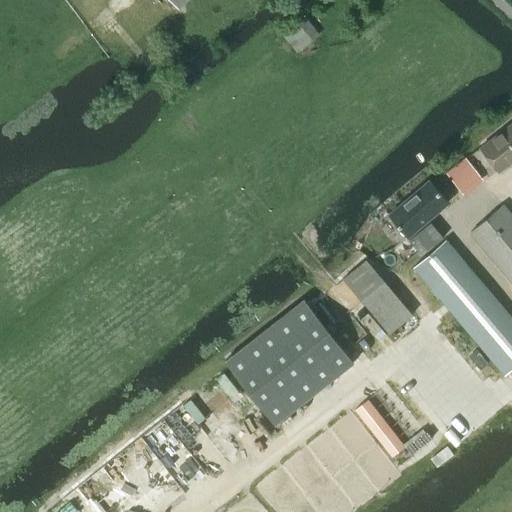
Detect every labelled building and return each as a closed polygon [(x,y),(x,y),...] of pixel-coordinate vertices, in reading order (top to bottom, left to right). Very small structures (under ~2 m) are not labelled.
[(170,0),(178,8),(187,0),(170,0)] [(319,34),(305,18),(284,36),(297,52),(319,34)] [(511,122),(480,147),(499,171),(511,160),(511,122)] [(430,180),(389,215),(407,236),(448,201),(430,180)] [(470,232),(511,281),(511,216),(502,205),(470,232)] [(443,237),(430,222),(409,239),(421,255),(443,237)] [(413,267),(504,374),(511,367),(511,318),(445,239),(413,267)] [(342,279),(389,333),(412,314),(365,260),(342,279)] [(303,299),(225,361),(274,424),(353,362),(303,299)] [(401,449),(364,402),(354,409),(391,457),(401,449)]
